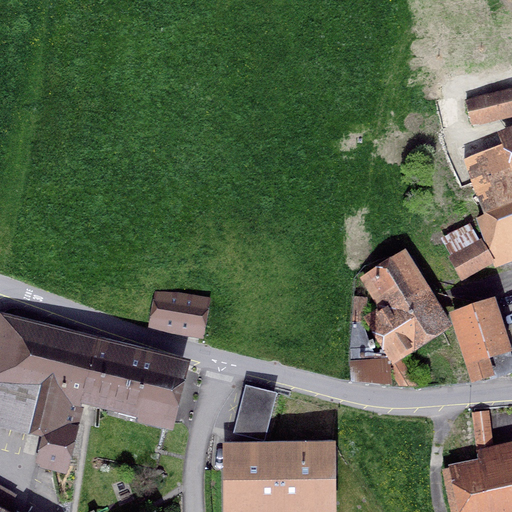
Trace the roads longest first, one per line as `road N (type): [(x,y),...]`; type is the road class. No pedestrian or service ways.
road 1 (unclassified): [(511,389),(336,390),(229,362)]
road 2 (unclassified): [(229,362),(0,286)]
road 3 (residential): [(229,362),(199,475),(199,511)]
